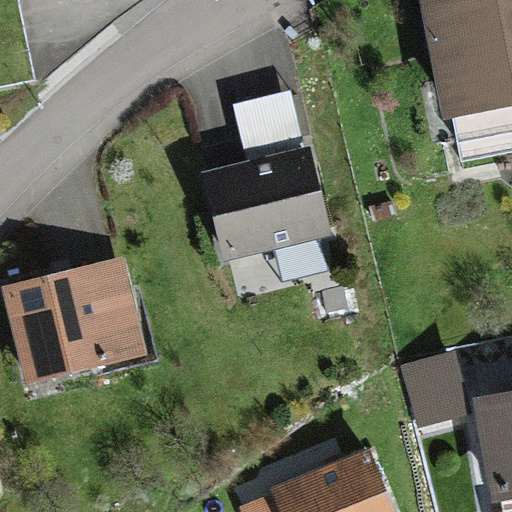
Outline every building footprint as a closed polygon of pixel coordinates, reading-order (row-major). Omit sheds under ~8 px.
[(511,0),(419,0),(443,118),(511,104),(511,0)] [(336,154),(218,171),(232,271),(350,253),(336,154)] [(125,267),(0,292),(21,399),(147,374),(125,267)] [(460,354),(407,367),(420,419),(473,406),(460,354)] [(511,511),(511,402),(473,406),(487,511),(511,511)] [(404,511),(373,447),(268,499),(274,511),(404,511)]
